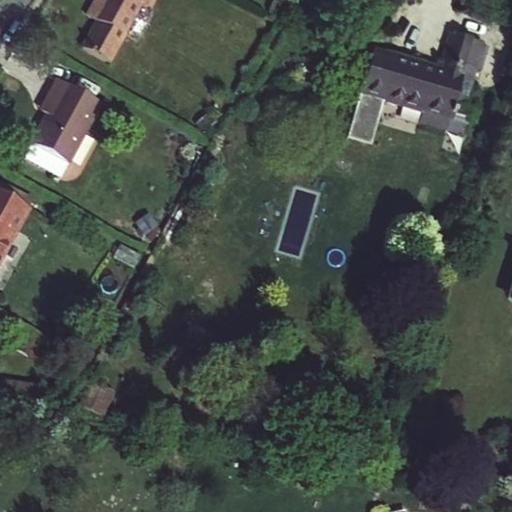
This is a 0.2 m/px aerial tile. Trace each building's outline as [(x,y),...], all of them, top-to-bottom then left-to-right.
[(79,0),(76,7),(83,10),(67,38),(93,50),(118,0),(79,0)] [(447,56),(451,57),(449,66),(382,46),(355,135),(378,142),(392,97),(427,107),(423,120),(452,129),(459,106),(471,109),(491,43),(454,32),(447,56)] [(105,107),(53,80),(36,111),(45,116),(22,160),(66,184),(105,107)] [(0,258),(26,203),(0,190),(0,258)] [(511,270),(502,302),(511,305),(511,270)]
